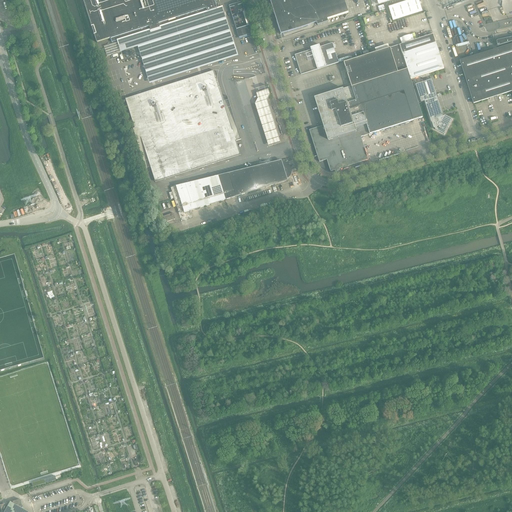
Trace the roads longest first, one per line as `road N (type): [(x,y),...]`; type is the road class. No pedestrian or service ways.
road 1 (residential): [(78,223),(162,475)]
road 2 (tertiary): [(318,179),(304,159),(253,0)]
road 3 (unclassified): [(318,179),(303,194),(165,230)]
road 4 (tertiary): [(475,141),(334,182),(318,179)]
road 5 (tertiary): [(53,211),(4,66)]
road 6 (unclassified): [(475,141),(430,0)]
road 7 (unknown): [(126,78),(131,61),(232,30)]
